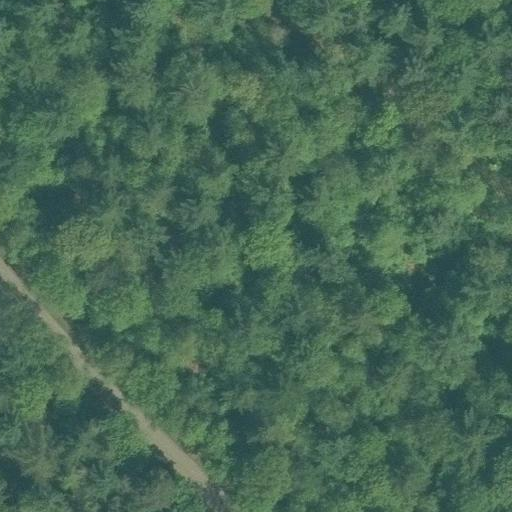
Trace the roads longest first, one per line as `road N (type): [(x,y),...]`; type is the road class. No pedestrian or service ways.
road 1 (tertiary): [(232,511),(150,438),(0,272)]
road 2 (track): [(511,193),(492,189),(387,112),(266,0)]
